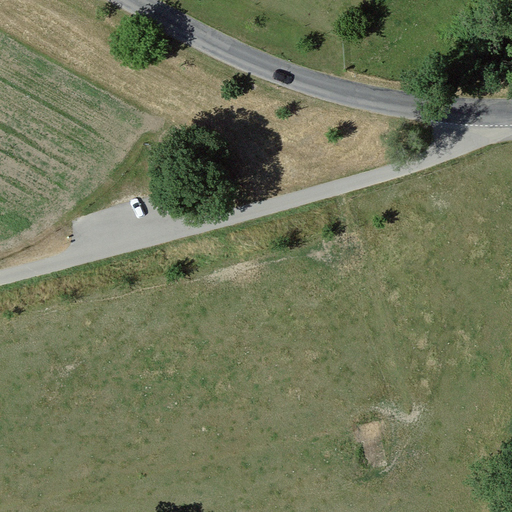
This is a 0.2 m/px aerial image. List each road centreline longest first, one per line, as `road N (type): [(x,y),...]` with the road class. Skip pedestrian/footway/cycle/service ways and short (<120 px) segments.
road 1 (track): [(483,115),(452,149),(173,236),(0,279)]
road 2 (tertiary): [(511,113),(439,110),(322,86),(135,0)]
